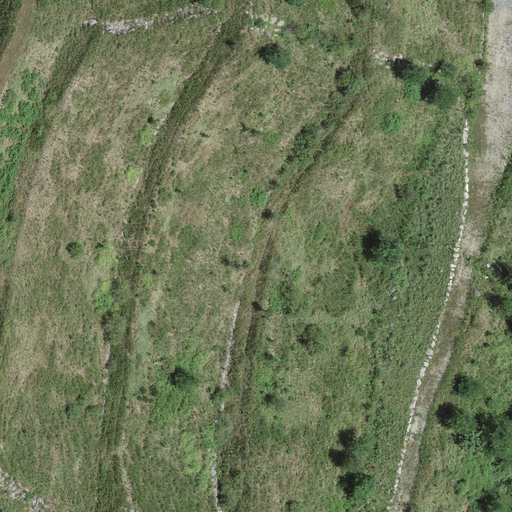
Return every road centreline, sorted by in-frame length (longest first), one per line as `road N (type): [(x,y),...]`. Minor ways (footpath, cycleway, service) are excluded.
road 1 (track): [(365,0),(356,78),(279,201),(255,278),(233,419),(233,511)]
road 2 (track): [(230,0),(226,41),(147,181),(122,298),(101,511)]
road 3 (track): [(396,511),(471,208),(495,0)]
road 4 (track): [(0,278),(34,135),(85,34)]
